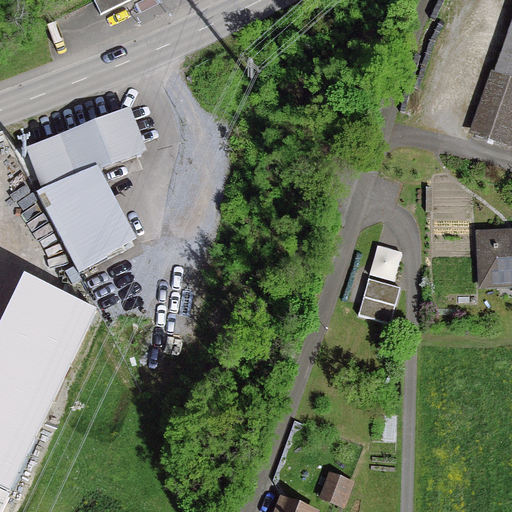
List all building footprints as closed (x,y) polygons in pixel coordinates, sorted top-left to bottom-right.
[(128,2),(126,0),(98,0),(94,2),(100,15),(128,2)] [(511,35),(499,74),(493,72),(472,134),(511,147),(511,35)] [(46,187),(145,149),(130,108),(31,146),(46,187)] [(505,234),(476,235),(478,281),(511,279),(511,238),(505,238),(505,234)] [(361,314),(393,322),(403,286),(370,277),(361,314)] [(347,483),(328,475),(318,500),(338,507),(347,483)] [(304,511),(281,503),(276,511),(304,511)]
